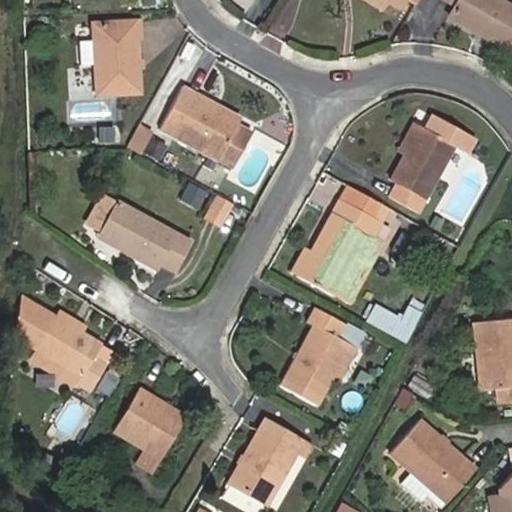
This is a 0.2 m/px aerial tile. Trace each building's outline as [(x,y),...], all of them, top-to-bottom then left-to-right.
[(500,0),(448,0),(455,5),(450,14),(480,32),(481,29),(486,33),(485,36),(511,50),(511,6),(501,1),(500,0)] [(96,21),(99,90),(141,88),(136,19),(96,21)] [(210,108),(214,101),(185,85),(161,128),(218,160),(240,125),(210,108)] [(244,116),(214,101),(210,108),(240,125),(244,116)] [(420,127),(405,156),(391,182),(397,185),(390,198),(418,213),(454,146),(468,154),(475,142),(432,116),(425,130),(420,127)] [(91,143),(118,144),(118,124),(91,123),(91,143)] [(398,152),(405,156),(420,127),(414,123),(398,152)] [(253,132),(240,125),(218,160),(234,169),(253,132)] [(134,127),(126,147),(139,152),(147,132),(134,127)] [(388,208),(347,185),(339,198),(380,221),(388,208)] [(217,227),(229,205),(212,195),(199,218),(217,227)] [(339,198),(310,250),(297,275),(333,294),(334,290),(366,232),(373,235),(380,221),(339,198)] [(118,200),(101,232),(124,244),(120,250),(158,270),(161,265),(176,273),(194,241),(118,200)] [(390,227),(380,221),(373,235),(382,240),(390,227)] [(124,244),(101,232),(98,238),(120,250),(124,244)] [(382,240),(373,235),(366,232),(334,290),(349,299),(382,240)] [(297,275),(310,250),(304,246),(291,271),(297,275)] [(398,316),(368,302),(359,321),(404,342),(422,303),(408,297),(398,316)] [(60,307),(56,315),(82,331),(87,324),(60,307)] [(334,375),(350,344),(337,337),(345,322),(316,308),(309,323),(314,326),(283,385),(318,404),(334,375)] [(82,331),(56,315),(37,346),(81,374),(77,379),(92,388),(108,360),(95,352),(101,343),(82,331)] [(511,316),(475,321),(483,389),(498,387),(501,402),(511,400),(511,316)] [(358,348),(350,344),(334,375),(340,379),(358,348)] [(139,389),(114,431),(145,450),(160,460),(182,423),(161,410),(165,404),(139,389)] [(165,404),(161,410),(182,423),(186,416),(165,404)] [(267,418),(232,482),(269,504),(298,453),(305,457),(313,443),(267,418)] [(390,451),(411,470),(434,489),(447,501),(475,470),(419,419),(390,451)] [(160,460),(145,450),(137,463),(153,472),(160,460)] [(434,489),(411,470),(406,476),(429,494),(434,489)] [(511,511),(511,490),(490,494),(492,511),(511,511)]
